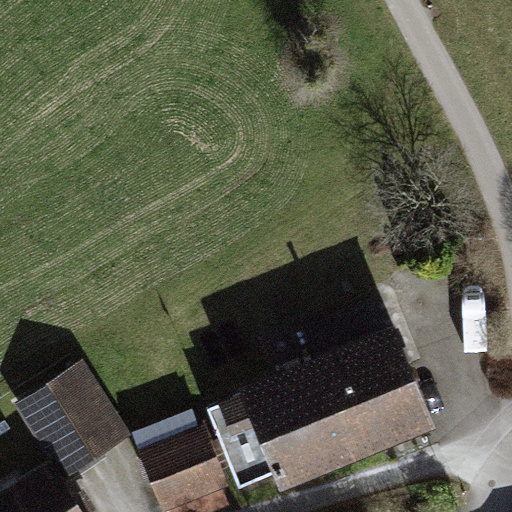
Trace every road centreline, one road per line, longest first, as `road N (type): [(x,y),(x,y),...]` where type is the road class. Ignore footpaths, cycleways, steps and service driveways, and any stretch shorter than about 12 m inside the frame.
road 1 (residential): [(404,0),(511,225)]
road 2 (track): [(511,445),(273,511)]
